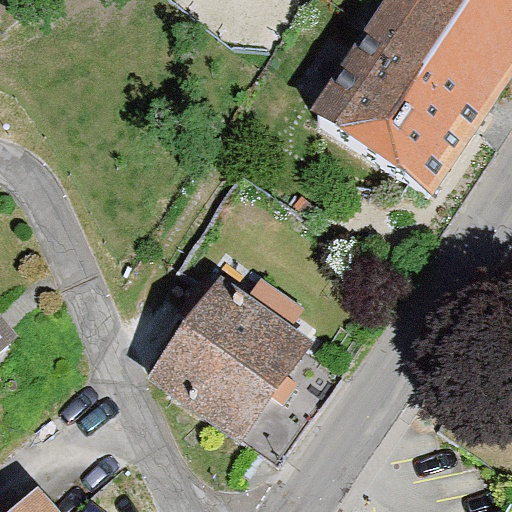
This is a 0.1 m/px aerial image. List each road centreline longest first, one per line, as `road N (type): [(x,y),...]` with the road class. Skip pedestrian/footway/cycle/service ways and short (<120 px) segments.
road 1 (tertiary): [(511,183),(297,511)]
road 2 (unknown): [(144,417),(26,511)]
